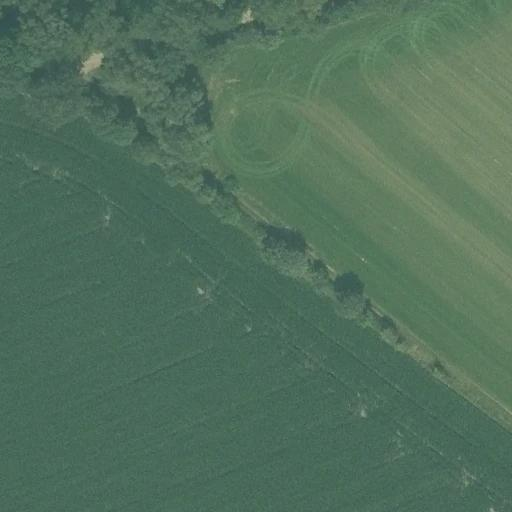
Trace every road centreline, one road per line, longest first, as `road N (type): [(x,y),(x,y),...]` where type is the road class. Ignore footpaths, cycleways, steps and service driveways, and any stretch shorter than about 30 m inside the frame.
road 1 (track): [(77,63),(88,84),(511,420)]
road 2 (track): [(322,0),(171,29),(77,63)]
